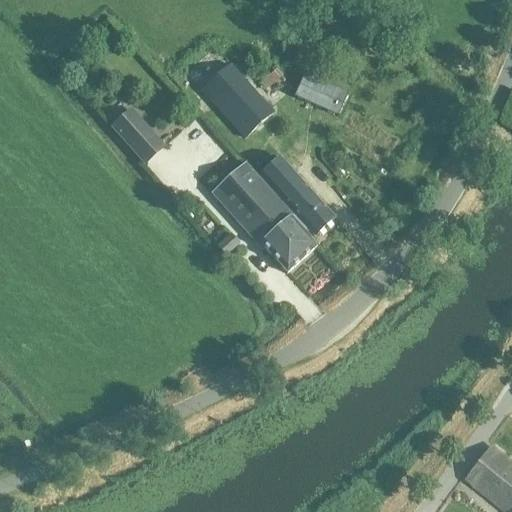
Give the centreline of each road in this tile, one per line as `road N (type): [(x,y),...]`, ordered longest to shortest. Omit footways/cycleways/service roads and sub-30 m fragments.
road 1 (unclassified): [(0,490),(168,421),(323,338),(431,237),(511,76)]
road 2 (track): [(0,166),(212,397)]
road 3 (unclassified): [(426,511),(511,394)]
